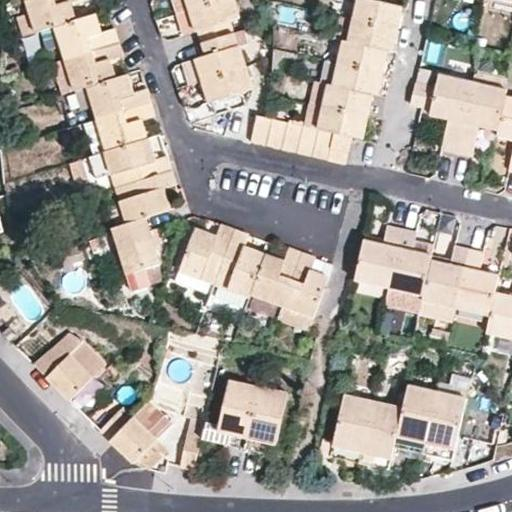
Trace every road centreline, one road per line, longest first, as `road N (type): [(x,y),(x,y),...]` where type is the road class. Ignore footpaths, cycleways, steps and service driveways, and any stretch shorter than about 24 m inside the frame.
road 1 (residential): [(129,0),(175,131),(204,147),(363,177)]
road 2 (residential): [(421,0),(385,159),(363,177)]
road 3 (residential): [(325,511),(424,506),(511,484)]
road 4 (residential): [(363,177),(511,210)]
road 5 (residential): [(0,383),(62,446),(73,474),(69,506)]
road 6 (residential): [(363,177),(329,313)]
